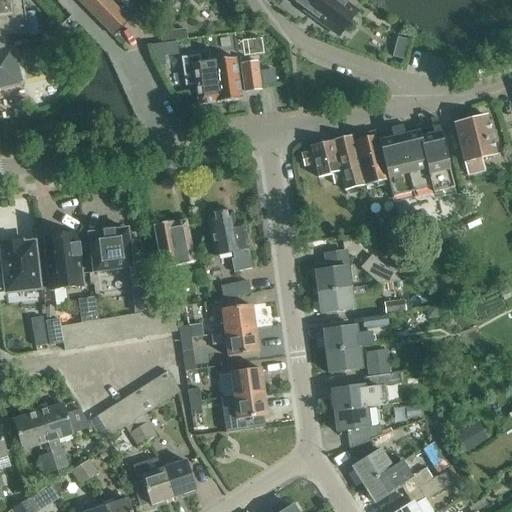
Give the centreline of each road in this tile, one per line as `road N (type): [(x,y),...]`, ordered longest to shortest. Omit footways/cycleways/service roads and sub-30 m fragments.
road 1 (residential): [(312,458),(267,131)]
road 2 (tertiary): [(0,167),(267,131)]
road 3 (residential): [(448,96),(319,52),(250,0)]
road 4 (tertiary): [(267,131),(448,96)]
